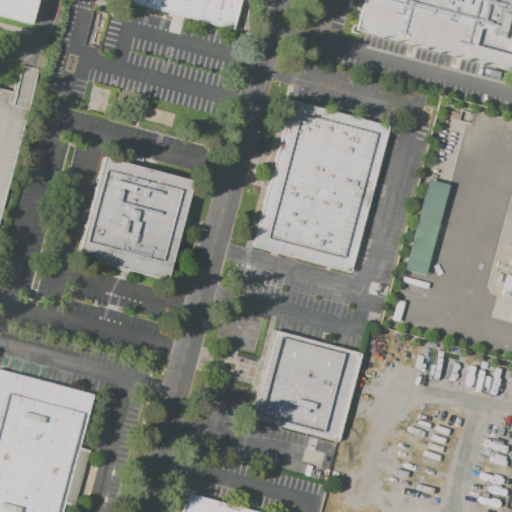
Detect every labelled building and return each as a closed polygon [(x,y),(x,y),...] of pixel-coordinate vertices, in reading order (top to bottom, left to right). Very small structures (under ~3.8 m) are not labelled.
[(0,0),(0,20),(25,27),(31,0),(0,0)] [(238,0),(230,30),(121,0),(238,0)] [(511,0),(511,71),(355,30),(362,0),(511,0)] [(287,102),(385,127),(347,274),(249,249),(287,102)] [(100,161),(101,157),(192,181),(165,283),(75,260),(100,161)] [(446,184),(425,179),(402,270),(423,275),(446,184)] [(271,330),(359,353),(335,442),(248,419),(271,330)] [(0,511),(0,369),(91,394),(77,448),(87,451),(73,504),(64,501),(61,511),(0,511)] [(180,511),(185,493),(257,511),(180,511)]
